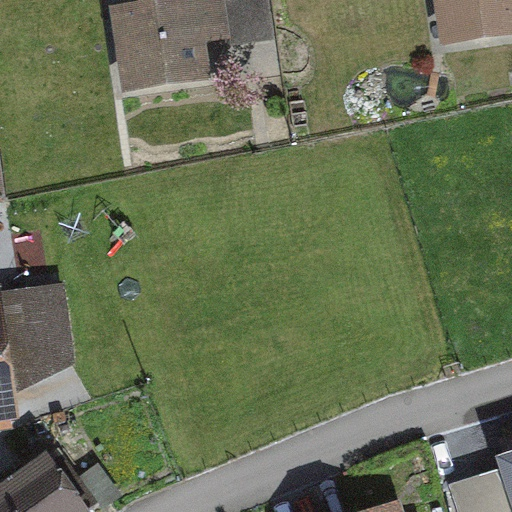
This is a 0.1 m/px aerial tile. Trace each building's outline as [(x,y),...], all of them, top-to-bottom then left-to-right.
[(255,0),(238,0),(119,19),(130,85),(202,74),(198,50),(262,40),(255,0)] [(511,0),(441,0),(448,44),(511,33),(511,0)] [(0,403),(11,402),(8,385),(72,376),(60,294),(0,301),(0,403)] [(72,511),(43,467),(0,495),(0,511),(72,511)] [(511,511),(511,471),(455,491),(461,511),(511,511)]
